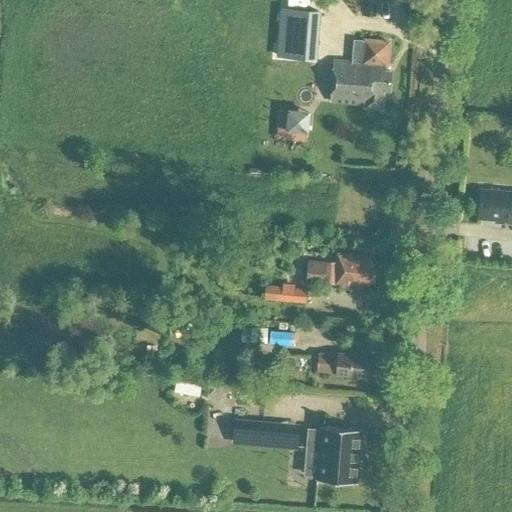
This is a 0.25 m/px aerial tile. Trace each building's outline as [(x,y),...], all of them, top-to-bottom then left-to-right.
[(280,57),(314,60),(318,11),(284,9),(280,57)] [(333,71),(331,104),(364,107),(364,109),(384,111),(385,90),(389,91),(390,72),(385,71),(385,65),(386,65),(388,43),(365,41),(365,42),(353,41),(352,61),(337,60),(334,60),(333,71)] [(511,223),(511,191),(480,189),(478,217),(495,219),(495,223),(511,223)] [(336,263),(326,262),(324,285),(334,285),(367,288),(368,282),(373,282),(375,264),(369,263),(370,257),(337,253),(336,263)] [(187,265),(195,266),(197,258),(188,256),(187,265)] [(324,285),(326,262),(310,261),(308,283),(324,285)] [(264,300),(306,303),(307,289),(295,288),(296,285),(282,284),(282,287),(265,285),(264,300)] [(242,326),(241,342),(267,344),(268,328),(242,326)] [(270,331),(269,345),(295,346),(295,333),(270,331)] [(337,373),(366,376),(367,357),(338,354),(338,355),(318,353),(317,371),(337,372),(337,373)] [(196,376),(208,377),(208,361),(196,361),(196,376)] [(297,445),(298,427),(233,425),(233,443),(297,445)] [(316,480),(357,483),(362,429),(321,426),(320,430),(309,429),(307,447),(319,448),(316,480)]
